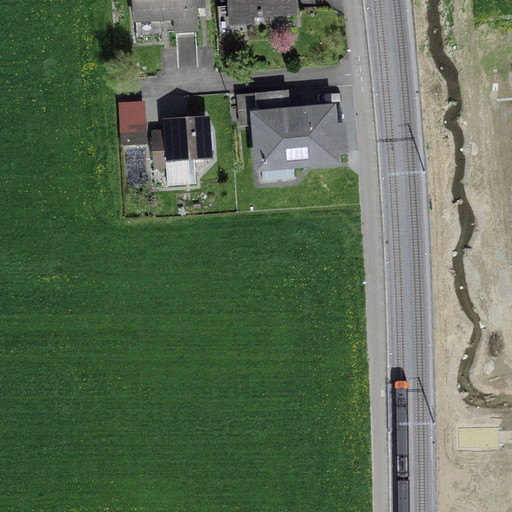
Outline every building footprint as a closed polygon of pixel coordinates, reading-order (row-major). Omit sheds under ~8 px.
[(197,0),(133,0),(135,29),(200,24),(197,0)] [(297,0),(229,0),(231,29),(299,25),(297,0)] [(286,91),(239,94),(241,125),(252,124),(251,110),(287,108),(286,91)] [(334,111),(258,117),(262,173),(339,167),(334,111)] [(135,113),(127,114),(128,130),(136,129),(135,113)] [(209,122),(165,126),(169,169),(213,165),(209,122)]
